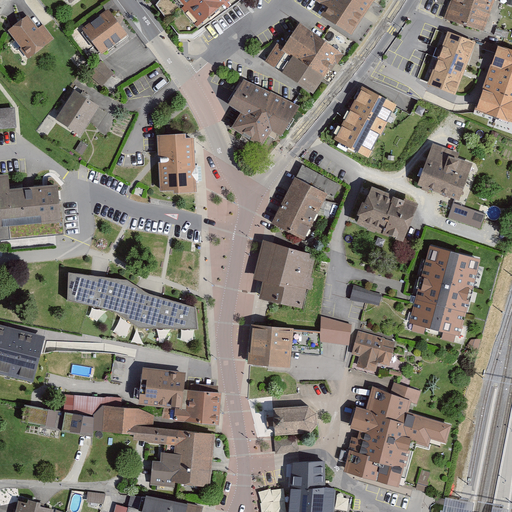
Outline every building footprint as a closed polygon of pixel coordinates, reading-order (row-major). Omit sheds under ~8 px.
[(180,0),(201,24),(229,0),(180,0)] [(322,16),(352,36),(375,0),(316,0),(327,7),(322,16)] [(495,0),(450,0),(444,18),(484,31),(495,0)] [(82,29),(102,54),(128,33),(108,9),(82,29)] [(28,15),(8,30),(29,58),(54,39),(43,24),(38,28),(28,15)] [(345,53),(300,22),(283,47),(277,43),(265,61),(313,93),(334,62),(337,64),(345,53)] [(427,84),(455,95),(476,41),(448,31),(427,84)] [(476,110),(511,121),(511,49),(498,45),(476,110)] [(101,61),(89,75),(102,86),(114,72),(101,61)] [(298,108),(245,76),(228,104),(240,111),(231,127),(262,146),(272,130),(282,136),(298,108)] [(397,104),(362,86),(335,139),(369,157),(397,104)] [(75,89),(55,119),(80,135),(100,106),(75,89)] [(0,108),(0,128),(16,127),(15,107),(0,108)] [(185,133),(157,135),(160,190),(174,190),(174,192),(197,191),(194,137),(186,137),(185,133)] [(82,155),(89,144),(82,140),(75,151),(82,155)] [(433,143),(418,184),(460,199),(473,163),(458,158),(460,153),(433,143)] [(9,173),(0,173),(0,240),(65,235),(62,200),(60,200),(58,184),(10,188),(9,173)] [(297,179),(276,222),(307,238),(329,195),(297,179)] [(371,187),(358,223),(381,231),(394,195),(371,187)] [(404,239),(417,204),(394,195),(381,231),(404,239)] [(485,214),(453,203),(448,218),(480,229),(485,214)] [(319,254),(267,241),(258,277),(267,280),(264,294),(308,306),(315,278),(314,277),(319,254)] [(483,259),(430,245),(409,329),(461,343),(483,259)] [(67,300),(116,311),(139,327),(198,329),(195,307),(184,303),(149,293),(127,279),(98,276),(69,272),(67,300)] [(350,300),(379,305),(382,295),(354,284),(350,300)] [(352,325),(321,316),(320,341),(349,345),(352,325)] [(0,373),(33,382),(45,336),(0,323),(0,373)] [(294,328),(252,324),(248,363),(290,367),(294,328)] [(395,342),(358,332),(352,354),(359,356),(357,366),(376,371),(378,365),(389,367),(395,342)] [(186,373),(142,367),(138,404),(175,409),(181,409),(184,388),(186,373)] [(411,442),(429,447),(431,439),(446,443),(452,424),(408,412),(411,402),(417,404),(421,391),(394,383),(391,392),(372,386),(366,409),(357,406),(350,428),(360,431),(358,438),(353,436),(349,450),(343,471),(398,487),(411,442)] [(222,392),(184,388),(181,409),(175,409),(174,420),(219,424),(222,392)] [(28,403),(24,419),(64,430),(97,432),(99,430),(138,433),(139,425),(157,426),(158,413),(142,407),(126,405),(125,396),(76,393),(76,410),(28,403)] [(275,435),(311,432),(318,424),(317,412),(309,406),(273,408),(275,435)] [(137,439),(186,444),(187,429),(157,426),(139,425),(138,433),(137,439)] [(210,487),(215,433),(187,429),(186,444),(185,452),(182,483),(210,487)] [(274,440),(275,454),(298,452),(296,437),(274,440)] [(175,483),(182,483),(185,452),(161,452),(160,461),(153,461),(150,485),(175,487),(175,483)] [(288,511),(333,511),(335,488),(326,487),(325,461),(292,462),(290,488),(288,511)] [(416,489),(425,492),(430,472),(422,469),(416,489)] [(281,487),(260,490),(263,511),(277,511),(284,511),(281,487)] [(88,492),(86,502),(104,504),(105,494),(88,492)] [(201,511),(203,506),(147,495),(142,511),(201,511)] [(443,510),(441,510),(440,511),(508,511),(509,510),(493,507),(491,511),(472,511),(474,503),(445,498),(443,510)] [(18,500),(15,511),(53,511),(54,509),(18,500)]
